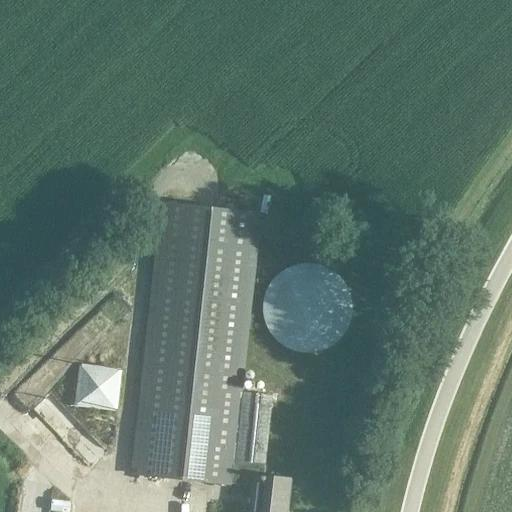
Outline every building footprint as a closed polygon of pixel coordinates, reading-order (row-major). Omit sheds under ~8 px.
[(131,475),(228,485),(228,484),(238,392),(257,214),(160,204),(131,475)] [(80,368),(77,406),(116,410),(120,372),(80,368)] [(228,484),(251,487),(253,476),(262,477),(271,396),(238,392),(228,484)] [(65,422),(58,404),(41,410),(47,429),(65,422)] [(248,511),(285,511),(289,480),(262,477),(253,476),(251,487),(248,511)] [(49,500),(48,511),(63,511),(67,511),(68,501),(49,500)]
